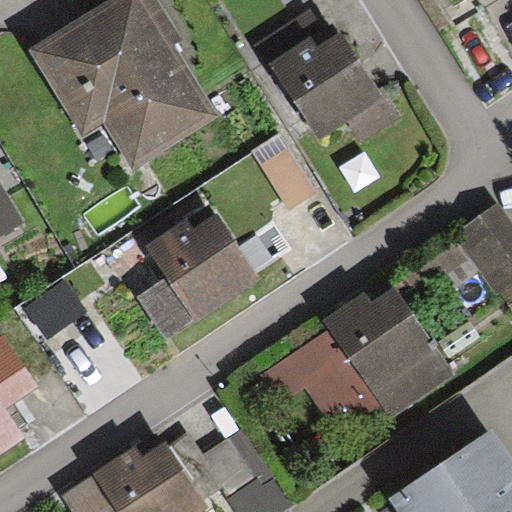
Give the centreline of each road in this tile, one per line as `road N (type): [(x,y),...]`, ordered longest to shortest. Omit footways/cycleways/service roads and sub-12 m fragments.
road 1 (residential): [(494,162),(0,501)]
road 2 (residential): [(389,0),(494,162)]
